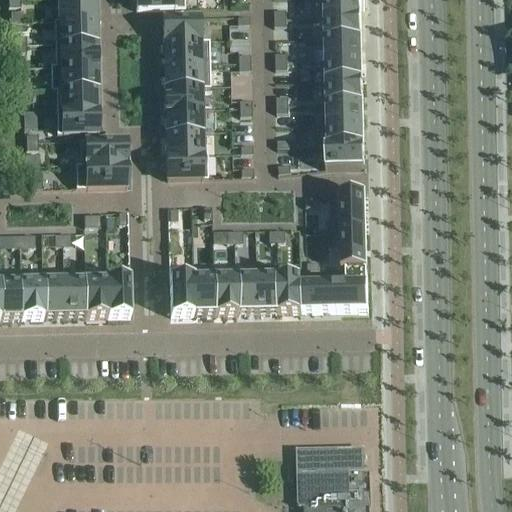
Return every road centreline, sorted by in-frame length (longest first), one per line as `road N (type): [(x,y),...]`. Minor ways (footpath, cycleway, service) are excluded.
road 1 (primary): [(430,0),(446,511)]
road 2 (primary): [(491,511),(478,0)]
road 3 (residential): [(0,349),(370,341)]
